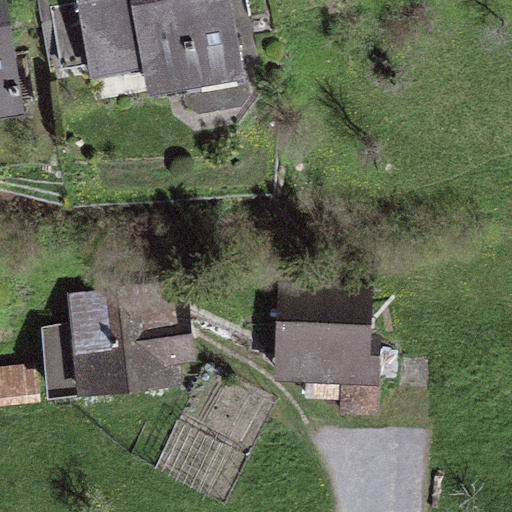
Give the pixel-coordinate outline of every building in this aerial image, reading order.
[(5,0),(0,0),(0,106),(21,103),(5,0)] [(77,0),(78,1),(50,6),(59,61),(88,56),(90,66),(179,50),(188,98),(199,104),(238,97),(246,87),(230,0),(77,0)] [(53,389),(178,377),(176,353),(190,352),(188,332),(186,308),(173,309),(170,283),(71,293),(74,327),(47,329),(53,389)] [(343,405),(375,407),(377,381),(365,380),(372,293),(286,287),(279,374),(345,379),(343,405)] [(0,394),(23,392),(21,366),(0,368),(0,394)]
